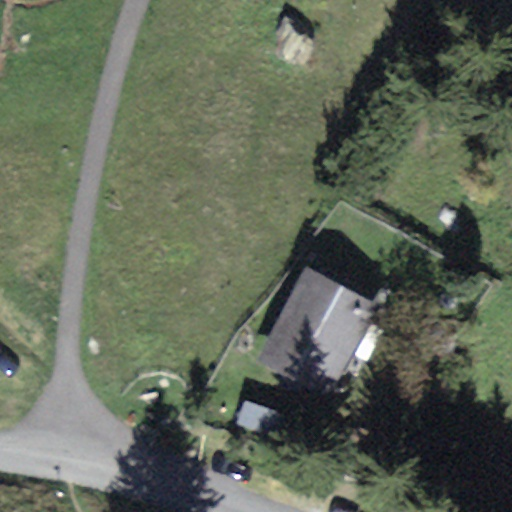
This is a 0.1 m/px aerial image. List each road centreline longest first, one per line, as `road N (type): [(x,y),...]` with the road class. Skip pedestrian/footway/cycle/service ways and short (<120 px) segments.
road 1 (track): [(134,0),(82,191),(65,315),(63,450)]
road 2 (unclassified): [(244,511),(136,467),(63,450),(0,447)]
